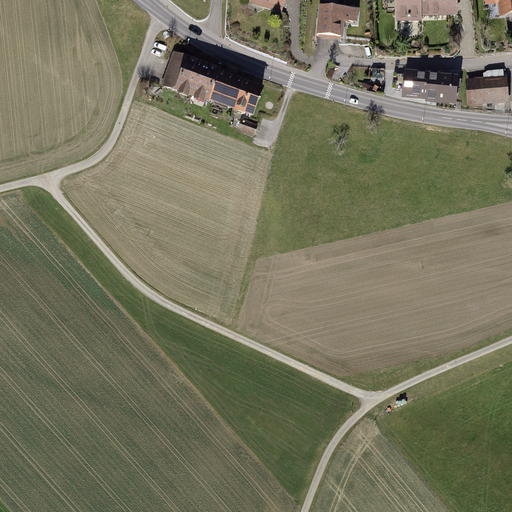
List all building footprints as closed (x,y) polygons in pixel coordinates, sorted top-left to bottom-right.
[(253,0),(284,10),(287,0),(253,0)] [(396,0),(397,18),(425,18),(425,14),(460,13),(459,0),(396,0)] [(501,1),(503,15),(511,13),(511,0),(486,0),(487,3),(501,1)] [(322,3),(320,34),(346,36),(347,18),(360,19),(361,5),(322,3)] [(177,89),(188,60),(174,54),(163,84),(177,89)] [(188,60),(177,89),(210,101),(220,71),(188,60)] [(220,71),(210,101),(253,116),(263,87),(220,71)] [(405,73),(403,98),(426,100),(426,102),(436,103),(439,75),(439,74),(422,72),(421,74),(405,73)] [(457,76),(439,75),(436,103),(455,105),(457,76)] [(467,81),(468,104),(508,102),(507,79),(467,81)] [(258,125),(242,119),(238,131),(254,136),(258,125)]
